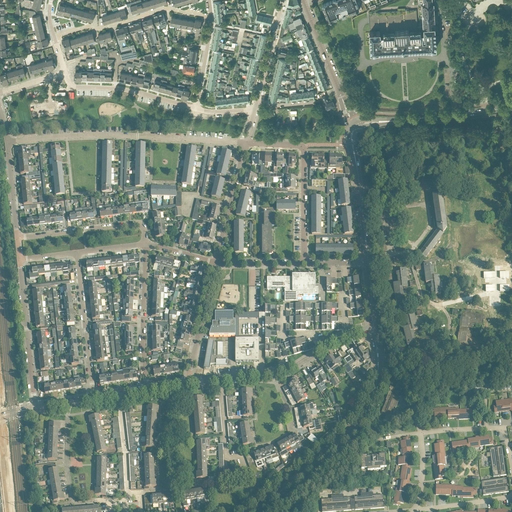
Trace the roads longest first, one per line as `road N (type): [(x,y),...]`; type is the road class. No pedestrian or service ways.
road 1 (residential): [(10,141),(97,134),(245,142)]
road 2 (secondary): [(254,511),(359,415),(377,377),(374,328)]
road 3 (unknown): [(368,262),(409,250),(420,297),(443,309),(439,356),(400,349)]
road 4 (residential): [(54,37),(165,8),(210,17)]
road 5 (residential): [(36,407),(21,259)]
road 6 (residential): [(94,399),(76,252)]
road 7 (residential): [(147,389),(145,244)]
road 8 (residential): [(145,244),(143,227),(134,223),(19,237)]
road 9 (residential): [(194,107),(122,88),(74,86),(64,72)]
road 10 (secondary): [(368,262),(356,125)]
road 11 (residential): [(511,470),(500,427),(419,433)]
road 12 (residential): [(216,262),(187,384)]
road 13 (residential): [(245,142),(216,262)]
